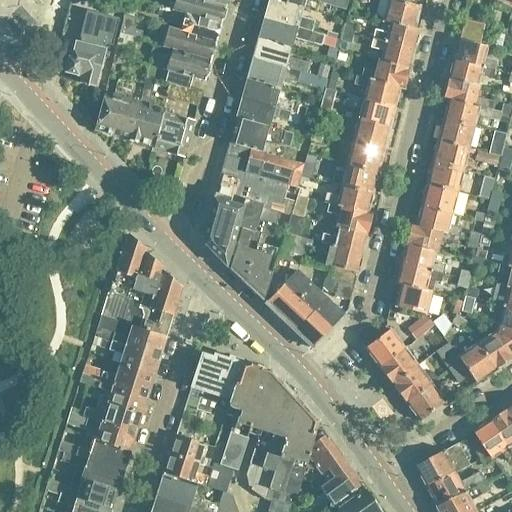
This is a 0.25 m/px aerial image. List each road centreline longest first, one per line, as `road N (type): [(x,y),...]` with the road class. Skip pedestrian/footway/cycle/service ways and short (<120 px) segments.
road 1 (residential): [(302,378),(366,317),(446,0)]
road 2 (residential): [(161,240),(203,164),(248,0)]
road 3 (residential): [(0,64),(161,240)]
road 4 (residential): [(129,511),(181,348),(215,292)]
road 5 (residential): [(375,472),(511,382)]
road 6 (residential): [(215,292),(302,378)]
